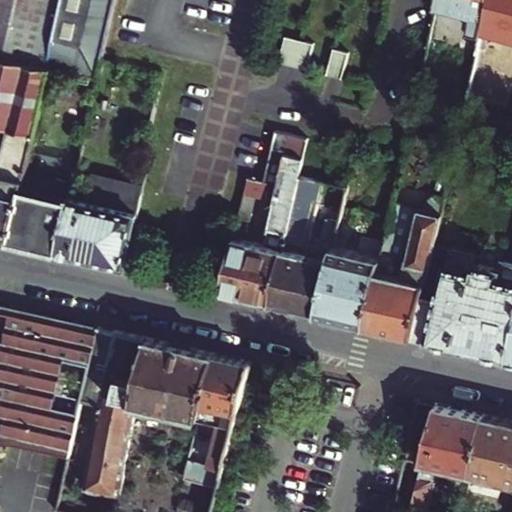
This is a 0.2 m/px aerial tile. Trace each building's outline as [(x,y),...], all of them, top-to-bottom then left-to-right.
[(0,0),(0,56),(52,68),(97,77),(101,61),(113,0),(0,0)] [(437,0),(437,5),(475,15),(471,30),(482,33),(488,0),(437,0)] [(285,56),(315,63),(321,39),(291,31),(285,56)] [(335,67),(349,71),(355,47),(341,44),(335,67)] [(52,68),(0,56),(0,121),(37,130),(52,68)] [(111,112),(121,65),(101,61),(97,77),(91,107),(111,112)] [(26,177),(37,130),(0,121),(0,235),(12,238),(26,177)] [(288,153),(304,156),(307,140),(291,136),(288,153)] [(256,242),(245,294),(273,301),(295,198),(300,175),(304,156),(288,153),(286,152),(284,162),(270,159),(265,183),(270,184),(268,190),(277,191),(266,244),(256,242)] [(60,250),(72,196),(73,188),(26,177),(12,238),(60,250)] [(224,289),(245,294),(256,242),(243,238),(248,218),(250,218),(256,195),(267,198),(268,190),(270,184),(265,183),(249,178),(228,271),(224,289)] [(307,254),(295,306),(320,312),(335,245),(347,187),(323,181),(314,222),(313,228),(323,230),(317,256),(307,254)] [(130,250),(143,194),(91,182),(87,200),(72,196),(60,250),(126,266),(130,250)] [(409,258),(383,252),(382,256),(368,324),(415,335),(435,244),(446,198),(435,195),(427,200),(424,210),(420,210),(409,258)] [(273,301),(295,306),(307,254),(313,228),(314,222),(307,221),(311,202),(295,198),(273,301)] [(479,254),(435,244),(415,335),(511,358),(511,353),(511,261),(503,260),(501,268),(478,262),(479,254)] [(382,256),(335,245),(320,312),(368,324),(382,256)] [(0,437),(3,438),(32,311),(0,303),(0,437)] [(92,365),(100,327),(32,311),(3,438),(71,453),(80,412),(56,406),(67,359),(92,365)] [(100,327),(92,365),(84,399),(102,403),(87,487),(121,494),(139,402),(202,416),(218,353),(100,327)] [(218,353),(202,416),(221,421),(202,496),(217,500),(253,361),(218,353)] [(472,478),(487,414),(439,403),(421,463),(411,511),(420,511),(421,509),(428,511),(436,470),(450,473),(454,480),(462,482),(472,478)] [(511,511),(511,419),(487,414),(472,478),(463,511),(477,511),(487,475),(508,480),(500,511),(511,511)]
